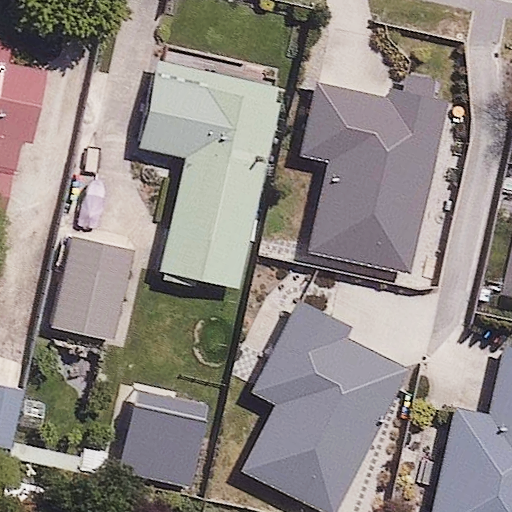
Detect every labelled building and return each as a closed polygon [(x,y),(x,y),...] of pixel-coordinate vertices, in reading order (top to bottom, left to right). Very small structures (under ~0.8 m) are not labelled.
[(7,41),(0,39),(0,214),(22,135),(30,138),(49,71),(2,58),(7,41)] [(157,57),(139,142),(183,151),(159,261),(241,279),(283,85),(157,57)] [(317,110),(291,104),(281,146),(307,152),(317,110)] [(135,255),(72,240),(52,326),(115,340),(135,255)] [(511,511),(511,345),(503,343),(488,411),(460,405),(436,511),(511,511)] [(27,385),(0,379),(0,445),(15,449),(27,385)]
